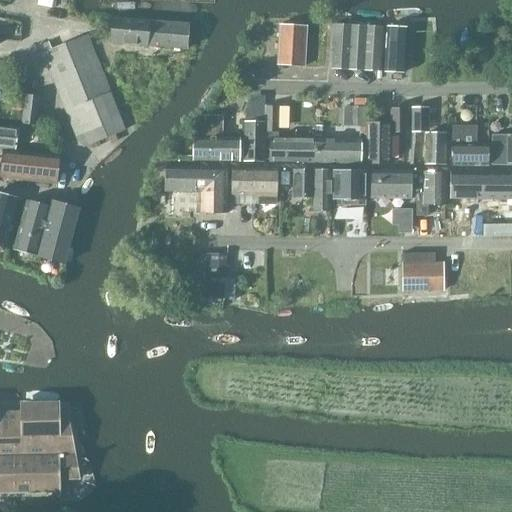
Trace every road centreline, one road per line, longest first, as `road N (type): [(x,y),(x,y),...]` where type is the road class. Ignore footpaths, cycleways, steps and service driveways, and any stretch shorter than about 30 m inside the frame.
road 1 (residential): [(210,244),(511,244)]
road 2 (residential): [(511,85),(255,86)]
road 3 (residential): [(0,12),(25,17),(33,29),(32,61),(73,153),(67,197)]
